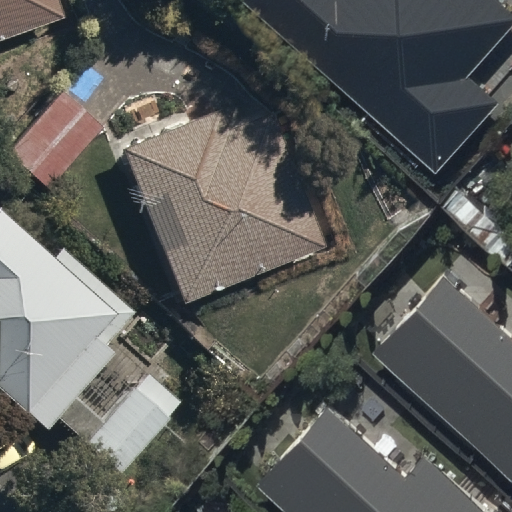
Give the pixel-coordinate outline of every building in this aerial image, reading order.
[(0,0),(0,55),(60,34),(48,0),(0,0)] [(200,0),(129,0),(184,47),(214,12),(200,0)] [(249,0),(434,164),(489,102),(464,81),(511,27),(511,14),(495,0),(249,0)] [(3,169),(44,206),(114,127),(72,90),(3,169)] [(116,160),(179,316),(315,261),(309,245),(341,233),(318,176),(286,189),(253,106),(116,160)] [(0,420),(29,446),(133,328),(60,264),(47,278),(0,236),(0,420)] [(511,322),(454,272),(371,365),(511,488),(511,322)] [(282,511),(466,511),(344,405),(264,496),(282,511)] [(124,407),(79,458),(114,489),(159,438),(124,407)]
